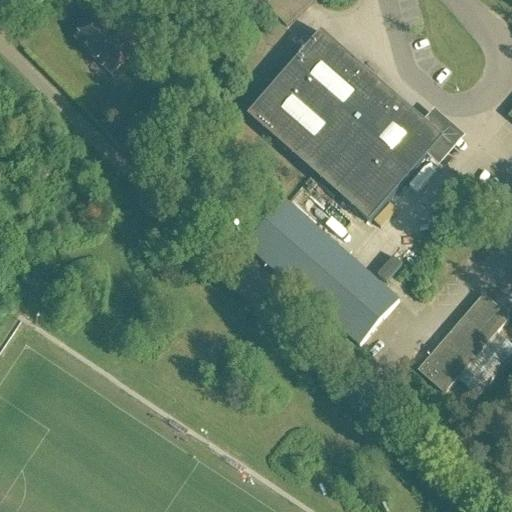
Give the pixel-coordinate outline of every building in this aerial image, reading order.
[(287,30),(316,3),(313,0),(295,0),(291,4),(287,0),(275,0),(266,8),(287,30)] [(113,76),(133,58),(125,49),(126,48),(99,20),(77,41),(104,69),(105,68),(113,76)] [(372,229),(445,144),(323,37),(250,123),(372,229)] [(360,350),(400,305),(286,204),(246,249),(360,350)] [(444,398),(511,323),(484,300),(417,375),(444,398)] [(511,361),(511,350),(498,338),(458,383),(477,401),(511,361)]
